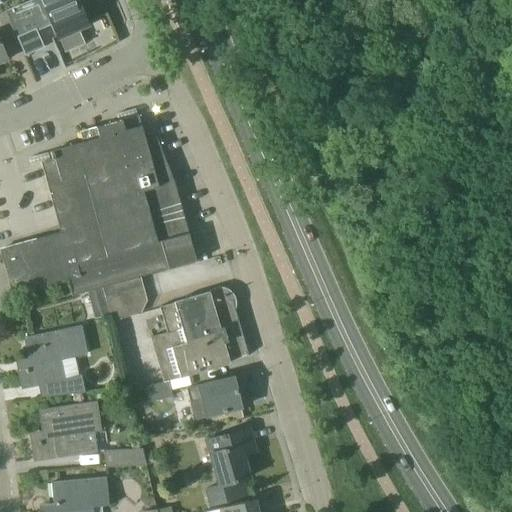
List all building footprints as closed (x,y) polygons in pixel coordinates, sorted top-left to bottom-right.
[(5,0),(0,0),(0,12),(9,9),(5,0)] [(15,35),(17,38),(24,55),(44,47),(35,26),(50,20),(57,37),(88,24),(78,0),(66,0),(61,2),(60,0),(32,0),(6,11),(15,35)] [(6,11),(0,13),(0,62),(7,59),(0,43),(0,40),(15,35),(6,11)] [(99,138),(50,151),(52,159),(41,162),(52,200),(58,198),(69,236),(71,244),(64,246),(67,254),(74,252),(78,263),(81,277),(86,292),(86,293),(101,289),(101,288),(140,277),(196,261),(174,182),(150,124),(150,123),(141,125),(138,116),(96,127),(99,138)] [(71,244),(69,236),(6,254),(18,294),(67,281),(71,296),(86,292),(81,277),(78,263),(74,252),(67,254),(64,246),(71,244)] [(101,289),(104,296),(109,316),(110,322),(140,314),(146,301),(142,286),(140,277),(101,288),(101,289)] [(150,337),(163,382),(167,381),(180,378),(207,370),(230,363),(230,361),(233,360),(232,358),(246,353),(247,357),(249,356),(232,297),(230,298),(231,301),(213,306),(209,292),(175,302),(159,308),(166,333),(150,337)] [(80,326),(27,339),(33,368),(19,371),(22,389),(66,380),(69,395),(84,393),(80,375),(64,378),(61,360),(86,354),(80,326)] [(233,376),(187,388),(195,419),(241,408),(233,376)] [(167,381),(163,382),(144,387),(148,403),(172,397),(167,381)] [(143,388),(128,392),(131,404),(146,401),(143,388)] [(95,403),(41,411),(46,440),(32,442),(34,460),(97,451),(93,432),(99,431),(95,403)] [(239,445),(250,442),(247,429),(208,440),(211,453),(219,483),(203,488),(208,506),(247,495),(243,479),(249,478),(239,445)] [(141,449),(103,451),(104,468),(146,466),(141,449)] [(150,452),(143,454),(146,465),(153,463),(150,452)] [(92,511),(92,507),(109,506),(106,478),(52,483),(54,511),(92,511)] [(219,508),(220,511),(258,511),(255,499),(219,508)]
